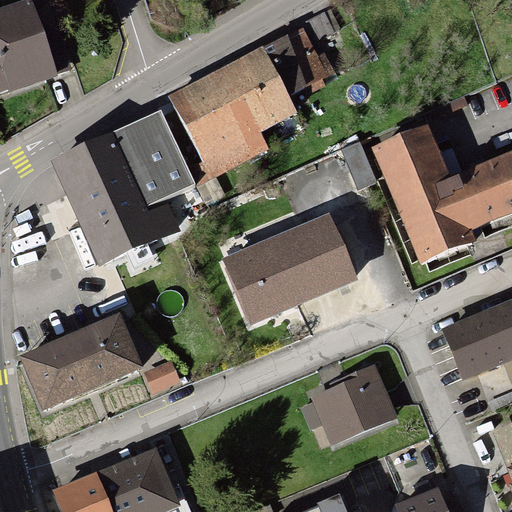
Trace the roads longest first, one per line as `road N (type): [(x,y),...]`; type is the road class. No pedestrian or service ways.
road 1 (residential): [(11,480),(408,321)]
road 2 (residential): [(408,321),(482,511)]
road 3 (tertiary): [(150,80),(0,173)]
road 4 (tertiary): [(288,0),(150,80)]
